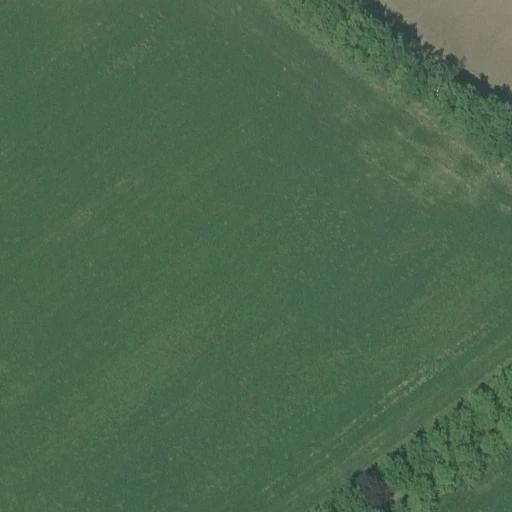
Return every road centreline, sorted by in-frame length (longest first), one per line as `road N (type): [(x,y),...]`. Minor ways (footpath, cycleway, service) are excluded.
road 1 (track): [(319,0),(511,143)]
road 2 (track): [(511,410),(377,511)]
